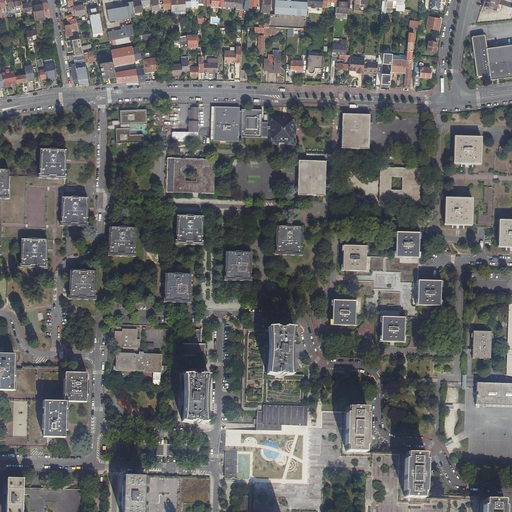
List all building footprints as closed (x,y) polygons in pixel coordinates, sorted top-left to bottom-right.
[(7,13),(7,15),(15,14),(14,11),(13,2),(12,0),(6,0),(8,6),(6,6),(7,13)] [(41,0),(42,4),(45,16),(47,16),(48,18),(50,18),(46,0),(41,0)] [(142,4),(140,0),(134,0),(132,0),(133,2),(133,6),(134,6),(135,13),(143,11),(142,7),(142,4)] [(152,11),(159,9),(159,4),(157,0),(149,0),(150,3),(151,5),(152,11)] [(162,0),(163,9),(171,8),(170,0),(162,0)] [(185,7),(184,0),(170,0),(171,8),(171,15),(186,14),(185,7)] [(240,10),(239,12),(239,15),(242,16),(243,7),(244,0),(237,0),(236,7),(235,9),(238,9),(240,10)] [(261,10),(270,11),(270,0),(261,0),(261,7),(261,10)] [(307,0),(300,0),(274,0),(274,15),(306,16),(307,0)] [(359,0),(359,4),(354,4),(354,9),(367,11),(368,5),(361,4),(361,0),(359,0)] [(396,11),(400,11),(402,11),(402,0),(386,0),(387,1),(386,8),(396,8),(396,11)] [(439,11),(440,0),(430,0),(429,10),(439,11)] [(484,0),(482,6),(495,11),(496,10),(499,11),(501,6),(497,5),(499,0),(484,0)] [(22,9),(21,5),(21,2),(20,2),(20,1),(13,2),(14,11),(22,9)] [(349,13),(350,2),(344,1),(344,2),(336,2),(336,7),(335,12),(349,13)] [(22,9),(23,12),(32,11),(31,6),(31,3),(21,5),(22,9)] [(36,5),(31,6),(32,11),(34,18),(45,16),(42,4),(38,5),(36,6),(36,5)] [(76,15),(86,14),(84,5),(74,7),(74,8),(75,11),(75,13),(76,15)] [(103,32),(98,7),(88,9),(93,34),(103,32)] [(127,18),(125,7),(107,10),(109,21),(127,18)] [(65,25),(67,36),(73,35),(71,29),(78,28),(77,23),(77,22),(77,21),(76,18),(72,19),(71,15),(67,16),(68,20),(69,24),(65,25)] [(440,19),(428,17),(426,28),(438,30),(440,19)] [(134,36),(132,24),(121,27),(122,30),(108,33),(109,40),(112,39),(114,39),(124,37),(130,36),(134,36)] [(248,27),(247,52),(250,52),(251,32),(264,32),(264,27),(263,27),(259,27),(248,27)] [(413,33),(408,33),(406,60),(405,73),(404,87),(409,87),(413,33)] [(485,34),(472,36),(477,77),(490,75),(490,80),(511,76),(511,44),(487,48),(485,34)] [(114,39),(112,39),(113,45),(114,45),(131,42),(130,36),(124,37),(114,39)] [(73,40),(72,40),(74,55),(83,53),(83,50),(82,46),(80,38),(73,40)] [(333,45),(332,52),(336,52),(336,54),(339,54),(346,55),(346,48),(347,40),(342,39),(342,45),(333,45)] [(437,43),(428,41),(427,50),(435,52),(437,43)] [(10,47),(11,54),(13,54),(13,50),(17,50),(18,51),(19,51),(19,55),(20,55),(20,58),(24,57),(23,54),(23,48),(22,49),(21,45),(10,47)] [(111,50),(112,56),(113,61),(113,64),(135,60),(134,58),(133,48),(132,46),(111,50)] [(137,59),(141,59),(139,47),(136,47),(133,48),(134,58),(137,57),(137,59)] [(86,63),(94,61),(93,51),(84,53),(86,63)] [(228,62),(235,62),(236,51),(224,51),(224,63),(228,63),(228,62)] [(156,60),(155,52),(151,53),(152,58),(143,60),(145,72),(158,70),(156,60)] [(75,64),(70,65),(73,79),(76,82),(78,81),(78,79),(88,77),(83,53),(74,55),(75,60),(77,60),(78,67),(78,68),(76,68),(75,64)] [(268,72),(274,72),(274,71),(275,54),(269,54),(268,59),(264,59),(264,70),(268,70),(268,72)] [(322,56),(308,55),(308,70),(308,72),(309,72),(310,73),(311,73),(312,73),(313,73),(313,72),(314,71),(315,68),(322,68),(322,56)] [(188,57),(181,57),(181,65),(182,73),(186,73),(186,71),(189,71),(189,70),(188,57)] [(350,57),(349,70),(356,70),(357,58),(350,57)] [(364,62),(364,58),(357,58),(356,70),(359,71),(359,73),(363,73),(364,62)] [(37,60),(40,79),(46,78),(43,65),(42,59),(37,60)] [(217,75),(218,66),(218,59),(207,59),(207,62),(203,62),(203,67),(203,72),(203,75),(217,75)] [(302,72),(303,61),(291,60),(290,71),(302,72)] [(113,64),(113,61),(100,64),(103,77),(101,77),(102,79),(115,76),(115,73),(113,64)] [(54,62),(48,64),(51,79),(57,78),(54,62)] [(377,73),(378,63),(369,62),(368,72),(377,73)] [(48,64),(43,65),(46,78),(46,80),(51,79),(48,64)] [(169,66),(170,76),(182,75),(182,73),(181,65),(169,66)] [(420,73),(419,77),(431,78),(432,71),(430,71),(430,68),(420,67),(420,73)] [(10,84),(12,84),(17,83),(15,76),(14,71),(10,72),(9,69),(5,70),(5,72),(1,73),(2,77),(3,84),(4,88),(10,87),(10,86),(10,84)] [(189,71),(195,71),(195,79),(198,78),(198,72),(198,69),(189,70),(189,71)] [(121,81),(138,80),(137,71),(136,70),(115,73),(115,76),(117,86),(121,86),(121,81)] [(146,85),(143,70),(137,71),(138,80),(139,85),(141,85),(146,85)] [(17,83),(31,81),(30,74),(15,76),(17,83)] [(213,107),(212,141),(237,142),(238,135),(240,135),(240,137),(268,138),(268,144),(282,145),(296,145),(296,136),(297,116),(269,115),(268,122),(262,122),(262,110),(241,109),(241,111),(237,111),(237,108),(213,107)] [(196,108),(190,108),(190,110),(187,110),(187,133),(196,133),(196,108)] [(146,110),(120,111),(121,125),(123,125),(123,129),(116,129),(117,144),(144,143),(143,135),(130,135),(130,125),(147,124),(146,110)] [(369,115),(342,114),(341,148),(368,149),(369,115)] [(481,165),(482,138),(454,137),(454,164),(481,165)] [(56,177),(65,178),(65,171),(64,171),(64,162),(64,156),(64,151),(56,151),(49,151),(49,150),(42,150),(42,156),(41,156),(41,170),(40,170),(40,177),(49,177),(49,176),(56,176),(56,177)] [(214,159),(174,158),(173,192),(213,193),(214,159)] [(326,161),(298,161),(297,195),(323,196),(324,196),(326,161)] [(386,202),(410,202),(410,203),(420,203),(420,168),(380,167),(379,202),(386,202)] [(72,198),(64,198),(64,203),(63,217),(62,217),(62,225),(71,225),(71,224),(78,224),(78,225),(87,226),(87,218),(86,218),(87,204),(86,204),(86,198),(79,198),(79,199),(72,199),(72,198)] [(473,199),(446,198),(445,225),(472,226),(473,199)] [(186,216),(178,216),(178,221),(177,221),(177,236),(176,236),(176,242),(185,243),(185,241),(192,241),(192,243),(201,243),(201,236),(200,236),(200,230),(201,226),(201,222),(200,222),(200,216),(192,216),(192,217),(186,217),(186,216)] [(498,248),(511,248),(511,221),(499,221),(498,248)] [(277,232),(276,247),(275,254),(284,254),(284,253),(291,253),(291,254),(300,255),(300,248),(300,233),(299,233),(300,228),(292,228),(285,228),(285,227),(278,227),(278,232),(277,232)] [(118,228),(111,228),(111,233),(110,233),(110,248),(109,247),(109,254),(118,255),(118,253),(125,253),(124,255),(134,255),(134,248),(133,248),(133,234),(133,228),(125,228),(125,229),(118,229),(118,228)] [(419,234),(395,233),(395,257),(418,258),(419,234)] [(31,240),(23,240),(23,245),(22,259),(21,259),(21,267),(30,267),(30,265),(37,266),(37,267),(46,267),(46,260),(46,253),(46,246),(45,246),(46,240),(38,240),(38,241),(31,241),(31,240)] [(366,247),(358,246),(352,246),(342,246),(341,270),(365,271),(366,247)] [(249,258),(249,252),(241,252),(241,253),(234,253),(234,252),(227,252),(227,257),(226,257),(226,272),(225,272),(225,279),(233,279),(234,277),(241,278),(241,279),(249,279),(250,272),(249,272),(249,258)] [(94,278),(93,278),(93,272),(85,272),(85,273),(79,273),(79,272),(71,271),(71,277),(70,291),(69,291),(69,298),(78,298),(78,297),(85,297),(85,299),(94,299),(94,292),(93,292),(94,278)] [(164,302),(173,302),(173,300),(180,300),(180,302),(188,302),(188,295),(188,280),(188,275),(180,275),(180,276),(173,276),(173,275),(166,275),(166,280),(165,280),(165,288),(165,294),(164,294),(164,302)] [(417,306),(425,306),(428,306),(431,306),(440,307),(440,281),(417,281),(417,306)] [(332,301),(331,326),(341,326),(343,326),(346,326),(348,326),(354,327),(355,301),(353,301),(332,301)] [(404,343),(404,320),(404,318),(381,317),(380,342),(389,342),(392,343),(395,343),(404,343)] [(275,326),(268,327),(269,329),(269,332),(270,337),(270,344),(269,358),(268,368),(267,374),(274,374),(274,375),(283,376),(283,375),(290,375),(289,353),(290,343),(290,336),(292,329),(292,328),(285,327),(284,328),(282,327),(282,326),(278,326),(278,327),(275,327),(275,326)] [(194,329),(188,329),(188,343),(182,343),(181,355),(183,355),(183,354),(203,354),(203,343),(199,343),(199,341),(199,329),(197,329),(194,329)] [(303,404),(304,375),(290,375),(283,375),(283,376),(274,375),(274,374),(267,374),(268,330),(258,330),(243,329),(241,396),(241,403),(256,403),(303,404)] [(122,354),(135,354),(136,340),(136,330),(129,330),(122,330),(122,332),(115,332),(114,347),(122,347),(122,354)] [(472,331),(471,358),(490,359),(490,331),(472,331)] [(0,388),(14,389),(16,353),(0,352),(0,388)] [(135,354),(122,354),(116,354),(116,369),(160,371),(161,355),(143,355),(143,352),(139,352),(138,352),(138,354),(135,354)] [(206,387),(207,375),(202,375),(200,375),(200,372),(191,372),(191,374),(185,374),(185,379),(186,385),(186,390),(185,399),(184,412),(183,422),(189,423),(190,422),(193,422),(193,421),(196,421),(196,422),(197,422),(199,422),(199,423),(205,422),(205,413),(205,406),(205,399),(206,390),(206,387)] [(64,402),(66,402),(87,403),(87,374),(77,373),(77,375),(65,375),(64,402)] [(511,384),(476,383),(475,404),(511,405),(511,384)] [(66,402),(64,402),(44,401),(43,437),(65,438),(66,425),(66,402)] [(256,403),(256,424),(256,428),(256,430),(274,431),(293,432),(305,432),(305,426),(306,404),(303,404),(256,403)] [(345,452),(367,453),(368,429),(369,408),(347,407),(347,412),(345,452)] [(304,481),(254,480),(251,480),(249,480),(247,511),(483,511),(484,499),(475,499),(474,499),(446,498),(430,498),(425,497),(425,494),(404,494),(405,452),(403,452),(403,454),(368,453),(367,453),(345,452),(347,412),(321,412),(321,427),(318,427),(309,426),(305,426),(305,432),(293,432),(293,434),(292,443),(297,443),(297,467),(305,468),(304,481)] [(297,467),(297,443),(292,443),(293,434),(293,432),(274,431),(274,436),(268,436),(267,454),(246,454),(226,453),(225,456),(224,479),(249,480),(251,480),(254,480),(304,481),(305,468),(297,467)] [(404,494),(425,494),(425,473),(426,455),(426,453),(423,453),(405,452),(404,494)] [(183,511),(183,504),(209,505),(210,477),(187,476),(143,474),(143,477),(142,511),(183,511)] [(142,511),(143,477),(123,476),(121,511),(142,511)] [(21,511),(22,488),(22,480),(7,479),(5,511),(21,511)] [(22,488),(21,511),(83,511),(84,490),(61,489),(36,488),(22,488)] [(504,511),(504,500),(484,499),(483,511),(504,511)]
